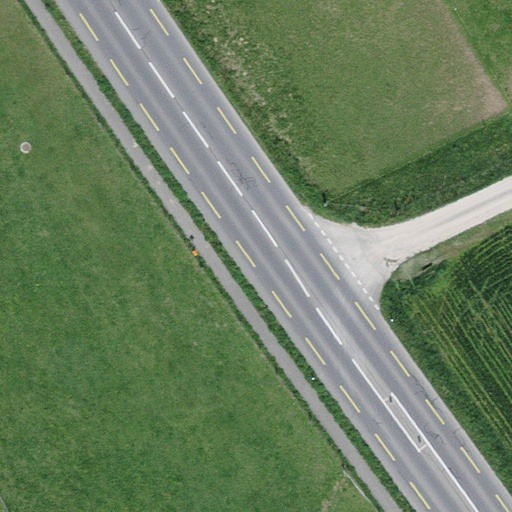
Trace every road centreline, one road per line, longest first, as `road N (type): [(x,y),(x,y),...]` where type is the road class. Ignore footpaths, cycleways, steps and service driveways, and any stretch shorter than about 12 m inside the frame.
road 1 (primary): [(109,0),(467,511)]
road 2 (track): [(298,279),(511,196)]
